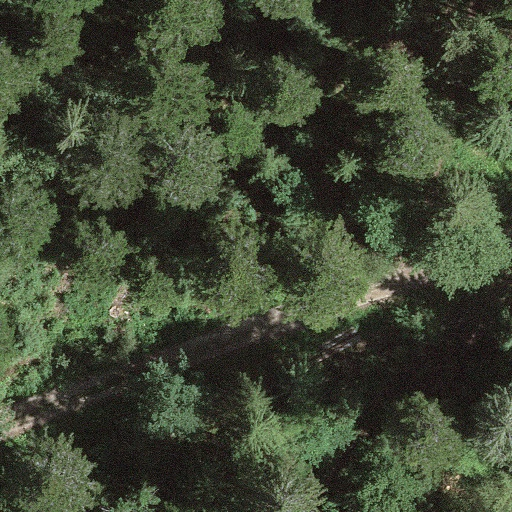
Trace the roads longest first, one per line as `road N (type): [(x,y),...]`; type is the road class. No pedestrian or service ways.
road 1 (track): [(511,228),(267,306),(0,433)]
road 2 (track): [(478,0),(453,128),(463,163),(511,198)]
